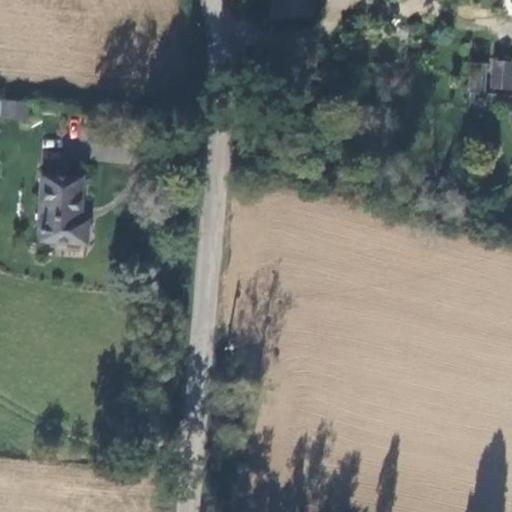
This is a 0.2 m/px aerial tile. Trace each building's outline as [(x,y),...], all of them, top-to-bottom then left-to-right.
[(312,0),(268,0),(270,20),(314,18),(312,0)] [(511,92),(511,84),(511,64),(497,62),(492,89),(511,92)] [(460,125),(465,88),(408,81),(404,118),(460,125)] [(0,100),(0,118),(26,120),(27,102),(0,100)] [(88,178),(47,176),(45,241),(92,243),(93,220),(86,220),(88,178)]
